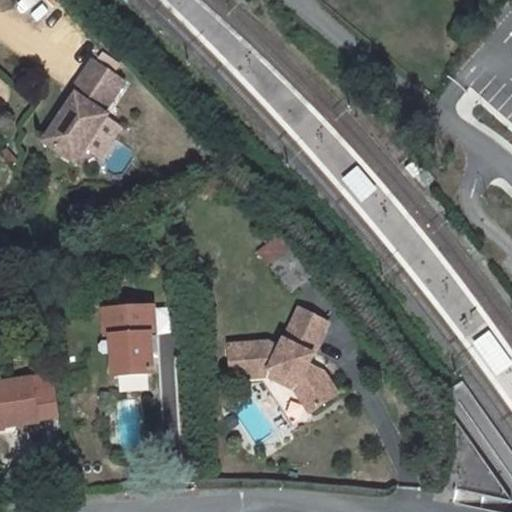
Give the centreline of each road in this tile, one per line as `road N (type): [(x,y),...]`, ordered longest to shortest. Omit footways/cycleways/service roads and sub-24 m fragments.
road 1 (unclassified): [(296,0),(511,170)]
road 2 (residential): [(252,511),(300,504),(448,511)]
